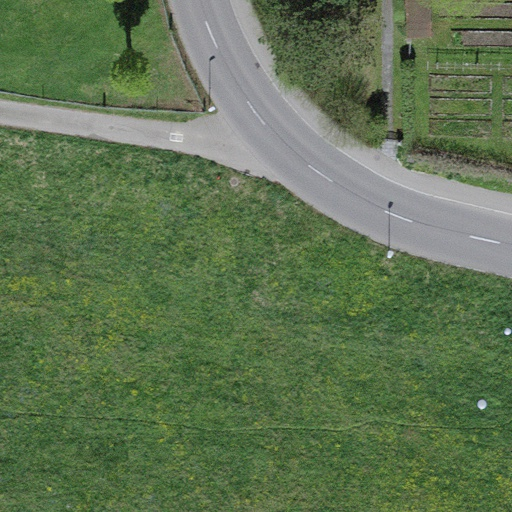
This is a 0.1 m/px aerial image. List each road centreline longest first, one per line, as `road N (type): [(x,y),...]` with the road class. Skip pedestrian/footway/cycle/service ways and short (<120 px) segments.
road 1 (residential): [(511,244),(399,214),(320,172),(254,102),(203,0)]
road 2 (track): [(291,145),(0,109)]
